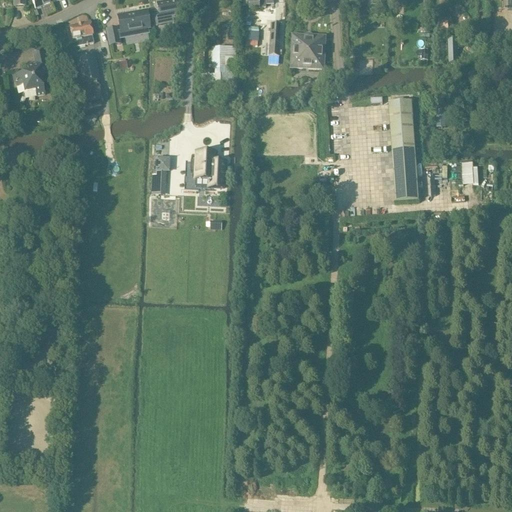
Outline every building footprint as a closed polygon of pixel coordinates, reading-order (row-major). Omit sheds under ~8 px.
[(32,0),(36,9),(51,3),(50,0),(32,0)] [(263,0),(247,0),(248,9),(265,8),(264,5),(263,0)] [(159,15),(154,16),(156,26),(173,23),(172,19),(179,18),(175,1),(157,4),(159,15)] [(150,30),(146,12),(118,17),(121,35),(150,30)] [(70,28),(72,41),(76,41),(77,47),(93,44),(92,37),(89,24),(70,28)] [(110,47),(120,45),(117,29),(107,31),(110,47)] [(281,31),(270,31),(271,61),(281,61),(281,31)] [(323,44),(324,38),(298,37),(292,37),(291,63),(290,68),(316,70),(322,70),(322,64),(323,44)] [(448,63),(458,63),(458,39),(447,40),(448,63)] [(228,48),(212,48),(212,70),(214,70),(215,77),(209,77),(209,75),(201,75),(203,97),(213,97),(213,93),(220,93),(236,93),(234,53),(228,53),(228,48)] [(349,72),(359,72),(358,51),(349,51),(349,72)] [(431,61),(431,51),(421,51),(421,61),(431,61)] [(82,84),(100,80),(95,55),(76,60),(82,84)] [(35,91),(36,97),(45,95),(41,76),(48,74),(45,60),(32,63),(32,67),(27,68),(28,72),(13,75),(14,83),(16,83),(16,87),(22,86),(24,94),(35,91)] [(126,63),(119,64),(120,71),(127,70),(126,63)] [(98,86),(81,90),(85,106),(102,101),(98,86)] [(396,203),(418,201),(411,102),(389,104),(396,203)] [(446,111),(437,111),(436,128),(446,128),(446,111)] [(310,196),(304,123),(273,126),(279,199),(310,196)] [(186,161),(184,189),(208,190),(208,188),(223,188),(224,163),(214,163),(215,153),(196,153),(196,162),(186,161)] [(155,162),(151,186),(163,186),(163,172),(167,172),(170,161),(155,162)] [(48,327),(47,348),(62,348),(63,328),(48,327)]
